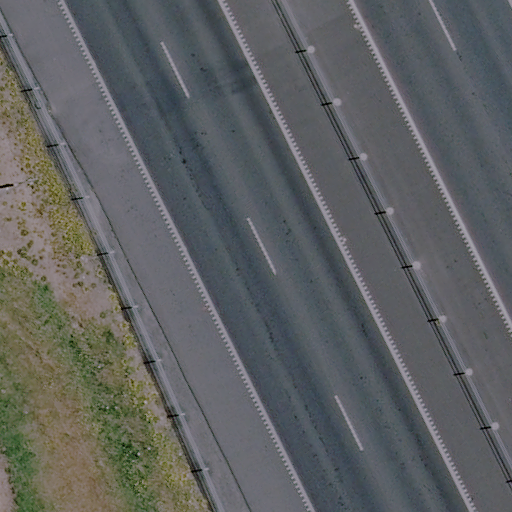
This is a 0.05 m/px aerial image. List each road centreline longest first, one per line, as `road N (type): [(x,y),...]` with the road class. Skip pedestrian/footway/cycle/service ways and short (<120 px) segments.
road 1 (motorway): [(409,511),(157,0)]
road 2 (motorway): [(457,0),(511,111)]
